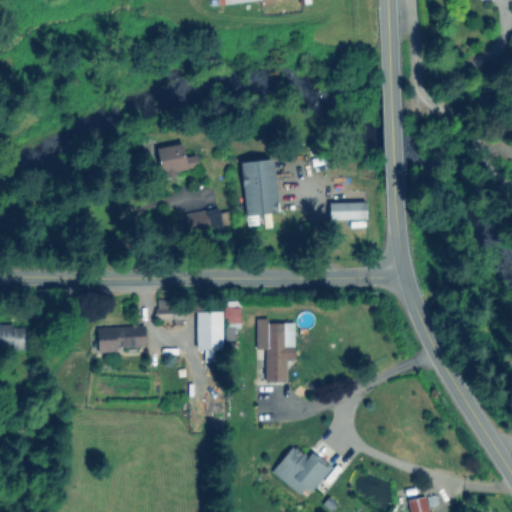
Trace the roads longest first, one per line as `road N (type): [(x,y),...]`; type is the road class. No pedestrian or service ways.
road 1 (tertiary): [(402,273),(0,274)]
road 2 (secondary): [(402,273),(430,356),(511,472)]
road 3 (tertiary): [(386,27),(395,234)]
